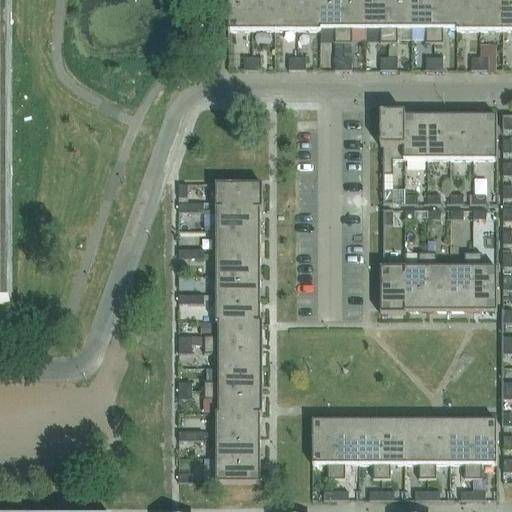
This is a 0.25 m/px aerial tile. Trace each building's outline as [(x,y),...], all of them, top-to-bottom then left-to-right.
[(0,0),(0,314),(13,314),(13,313),(12,0),(0,0)] [(251,0),(228,0),(228,34),(230,34),(252,34),(251,0)] [(251,0),(252,34),(275,34),(274,0),(251,0)] [(274,0),(275,34),(297,34),(297,0),(274,0)] [(297,0),(297,34),(321,34),(321,32),(320,32),(320,0),(297,0)] [(343,0),(320,0),(320,32),(321,32),(334,32),(334,46),(343,46),(343,0)] [(343,0),(343,46),(352,46),(352,32),(366,32),(365,0),(343,0)] [(365,0),(366,32),(380,32),(380,46),(389,46),(388,0),(365,0)] [(388,0),(389,46),(397,46),(397,32),(411,32),(411,0),(388,0)] [(411,0),(411,32),(425,32),(425,46),(434,46),(434,0),(411,0)] [(434,0),(434,46),(443,46),(443,32),(456,32),(457,32),(456,0),(434,0)] [(479,0),(456,0),(457,32),(456,32),(456,34),(480,34),(479,0)] [(479,0),(480,34),(503,34),(502,0),(479,0)] [(511,0),(502,0),(503,34),(511,34),(511,0)] [(252,60),(244,60),(244,74),(252,74),(252,60)] [(252,74),(261,74),(261,60),(252,60),(252,74)] [(297,60),(289,60),(289,74),(297,74),(297,60)] [(297,74),(306,74),(306,60),(297,60),(297,74)] [(343,60),(334,60),(334,74),(343,74),(343,60)] [(343,74),(352,74),(352,60),(343,60),(343,74)] [(389,61),(380,60),(380,74),(389,74),(389,61)] [(389,74),(397,74),(397,61),(389,61),(389,74)] [(434,61),(426,61),(426,74),(434,74),(434,61)] [(434,74),(443,74),(443,61),(434,61),(434,74)] [(480,61),(471,61),(471,74),(480,74),(480,61)] [(480,74),(488,74),(488,61),(480,61),(480,74)] [(404,163),(404,119),(406,119),(405,117),(381,117),(381,150),(383,150),(383,178),(384,178),(393,178),(393,163),(404,163)] [(404,163),(427,163),(427,119),(406,119),(404,119),(404,163)] [(427,163),(450,163),(450,119),(427,119),(427,163)] [(450,163),(473,163),(473,119),(450,119),(450,163)] [(473,163),(491,163),(495,163),(495,164),(497,164),(497,119),(473,119),(473,163)] [(511,133),(511,120),(503,120),(503,133),(511,133)] [(502,143),(502,156),(511,156),(511,143),(502,143)] [(502,179),(511,179),(511,166),(502,166),(502,179)] [(384,178),(384,193),(393,193),(393,178),(384,178)] [(178,188),(179,201),(188,201),(188,188),(178,188)] [(216,188),(216,211),(260,211),(260,212),(263,212),(263,188),(216,188)] [(511,202),(511,188),(503,188),(503,202),(511,202)] [(383,193),(383,207),(393,207),(393,206),(393,193),(384,193),(383,193)] [(404,207),(418,207),(418,198),(404,198),(404,207)] [(427,207),(440,207),(440,198),(427,198),(427,207)] [(450,207),(463,207),(463,198),(450,198),(450,207)] [(473,207),(486,207),(486,198),(473,198),(473,207)] [(191,207),(179,207),(179,216),(191,216),(191,207)] [(191,207),(191,216),(204,216),(204,207),(191,207)] [(260,234),(260,212),(260,211),(216,211),(216,212),(216,234),(260,234)] [(503,224),(511,224),(511,211),(503,211),(503,224)] [(383,228),(393,228),(393,215),(393,214),(383,213),(383,228)] [(405,223),(418,223),(418,214),(405,214),(405,223)] [(427,223),(440,223),(440,214),(427,214),(427,223)] [(450,223),(463,223),(463,214),(450,214),(450,223)] [(473,223),(486,223),(486,214),(473,214),(473,223)] [(260,257),(260,234),(216,234),(216,257),(260,257)] [(503,234),(503,247),(511,247),(511,234),(503,234)] [(179,253),(179,262),(191,262),(191,253),(179,253)] [(191,253),(191,262),(204,262),(204,253),(191,253)] [(427,256),(419,256),(419,271),(405,271),(404,271),(404,315),(405,315),(427,315),(427,256)] [(450,271),(436,271),(436,256),(427,256),(427,315),(450,315),(450,271)] [(464,271),(450,271),(450,315),(473,315),(473,256),(464,256),(464,271)] [(473,315),(497,315),(497,271),(495,271),(482,271),(482,256),(473,256),(473,315)] [(260,280),(260,257),(216,257),(216,280),(260,280)] [(511,270),(511,257),(503,257),(503,270),(511,270)] [(404,271),(384,271),(383,271),(381,271),(381,318),(405,317),(405,315),(404,315),(404,271)] [(260,303),(260,280),(216,280),(216,303),(260,303)] [(503,293),(511,293),(511,280),(503,280),(503,293)] [(179,298),(179,307),(191,307),(191,298),(179,298)] [(191,298),(191,307),(203,307),(203,298),(191,298)] [(216,303),(216,326),(219,326),(219,325),(260,325),(260,303),(216,303)] [(503,315),(503,326),(511,325),(511,312),(503,313),(503,315)] [(263,348),(263,325),(260,325),(219,325),(219,326),(219,340),(204,340),(204,348),(263,348)] [(511,339),(503,340),(503,348),(511,348),(511,339)] [(192,348),(192,340),(179,340),(179,348),(192,348)] [(179,348),(179,357),(192,357),(192,348),(179,348)] [(263,371),(263,348),(204,348),(204,357),(219,357),(219,371),(263,371)] [(511,348),(503,348),(503,357),(511,357),(511,348)] [(263,394),(263,372),(263,371),(219,371),(219,385),(204,385),(204,394),(263,394)] [(192,394),(191,385),(179,385),(179,394),(192,394)] [(511,385),(503,385),(503,394),(511,393),(511,385)] [(511,393),(503,394),(503,403),(511,402),(511,393)] [(179,394),(179,403),(192,403),(192,394),(179,394)] [(204,394),(204,403),(219,403),(219,416),(219,417),(260,417),(260,418),(263,418),(263,394),(204,394)] [(260,439),(260,418),(260,417),(219,417),(219,416),(216,416),(216,439),(260,439)] [(511,430),(511,417),(503,417),(503,430),(511,430)] [(336,424),(312,424),(312,468),(314,468),(327,468),(327,482),(336,482),(336,424)] [(336,482),(345,482),(345,468),(359,468),(359,424),(336,424),(336,482)] [(359,468),(373,468),(373,482),(382,482),(382,424),(359,424),(359,468)] [(382,482),(390,482),(390,468),(405,468),(405,424),(382,424),(382,482)] [(405,468),(419,468),(419,482),(427,482),(427,424),(405,424),(405,468)] [(427,482),(436,482),(436,468),(450,468),(450,424),(427,424),(427,482)] [(473,424),(450,424),(450,468),(464,468),(464,482),(473,482),(473,424)] [(473,482),(482,482),(482,468),(497,468),(497,424),(473,424),(473,482)] [(178,435),(178,444),(191,444),(191,435),(178,435)] [(191,435),(191,444),(203,444),(203,435),(191,435)] [(260,462),(260,439),(216,439),(216,462),(260,462)] [(503,453),(511,452),(511,439),(503,439),(503,453)] [(216,462),(216,484),(216,486),(260,486),(260,462),(216,462)] [(503,475),(511,475),(511,462),(503,462),(503,475)] [(192,477),(179,477),(178,486),(191,486),(192,477)] [(336,494),(323,494),(323,503),(336,503),(336,494)] [(336,503),(349,503),(349,494),(336,494),(336,503)] [(382,494),(369,494),(369,503),(382,503),(382,494)] [(382,503),(394,503),(394,494),(382,494),(382,503)] [(427,494),(415,494),(415,503),(427,503),(427,494)] [(427,503),(440,503),(440,494),(427,494),(427,503)] [(473,494),(460,494),(460,503),(473,503),(473,494)] [(473,503),(485,503),(485,494),(473,494),(473,503)]
